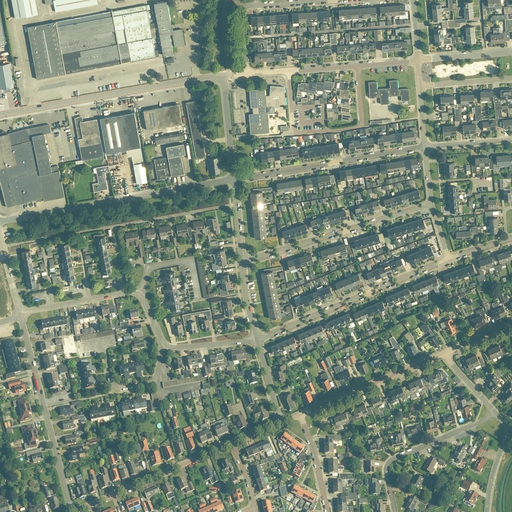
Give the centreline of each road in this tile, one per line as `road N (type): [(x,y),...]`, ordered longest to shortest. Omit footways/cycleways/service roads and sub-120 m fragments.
road 1 (unclassified): [(0,221),(233,179)]
road 2 (unclassified): [(0,115),(223,75)]
road 3 (residential): [(256,339),(448,259)]
road 4 (residential): [(242,262),(431,204)]
road 5 (residential): [(233,179),(425,147)]
road 6 (residential): [(357,65),(359,124),(327,131),(295,131),(288,71)]
road 7 (residential): [(394,511),(388,463),(493,413)]
road 8 (residential): [(300,415),(442,353)]
road 9 (residential): [(91,503),(232,444)]
road 10 (residential): [(114,226),(236,204)]
